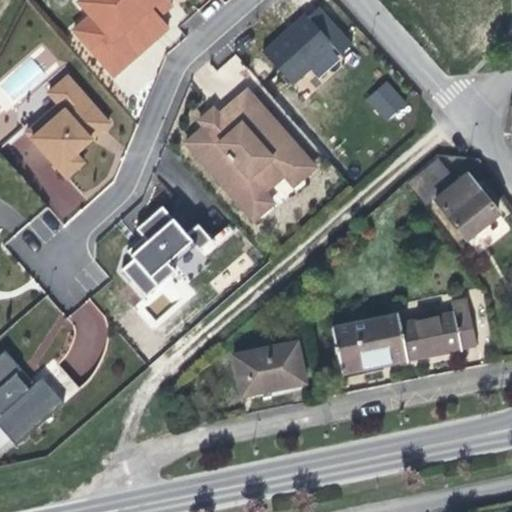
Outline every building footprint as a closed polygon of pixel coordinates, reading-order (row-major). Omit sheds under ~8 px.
[(91,15),(74,30),(113,75),(148,45),(169,27),(159,17),(155,11),(167,0),(81,0),(79,2),(91,15)] [(167,0),(155,11),(159,17),(172,5),(167,0)] [(315,4),(261,48),(291,85),(311,68),(319,78),(353,50),(315,4)] [(31,57),(0,79),(0,106),(2,109),(46,78),(31,57)] [(58,104),(26,132),(66,177),(83,161),(74,152),(83,144),(80,140),(87,134),(90,138),(108,122),(67,76),(47,93),(58,104)] [(387,80),(366,99),(388,121),(408,103),(387,80)] [(220,109),(224,114),(252,89),(248,84),(220,109)] [(205,124),(189,137),(242,202),(262,185),(265,189),(286,170),(295,181),(316,163),(252,89),(224,114),(216,104),(208,111),(200,117),(205,124)] [(87,141),(90,138),(87,134),(80,140),(83,144),(87,141)] [(403,186),(419,207),(431,201),(456,238),(491,218),(463,176),(452,183),(431,160),(403,186)] [(287,181),(270,189),(275,201),(292,192),(287,181)] [(133,260),(121,270),(147,300),(179,271),(172,263),(196,242),(202,248),(212,239),(198,224),(188,232),(163,204),(134,229),(147,243),(132,256),(133,260)] [(182,276),(148,303),(159,316),(193,289),(182,276)] [(392,314),(401,355),(437,348),(468,342),(460,301),(392,314)] [(369,362),(401,355),(392,314),(391,306),(325,319),(335,368),(369,362)] [(297,377),(289,336),(227,348),(235,389),(265,383),(297,377)] [(0,425),(17,444),(64,401),(42,377),(35,383),(29,389),(16,374),(21,369),(5,350),(0,354),(0,425)] [(38,372),(42,377),(64,401),(78,388),(52,359),(38,372)] [(35,383),(21,369),(16,374),(29,389),(35,383)]
